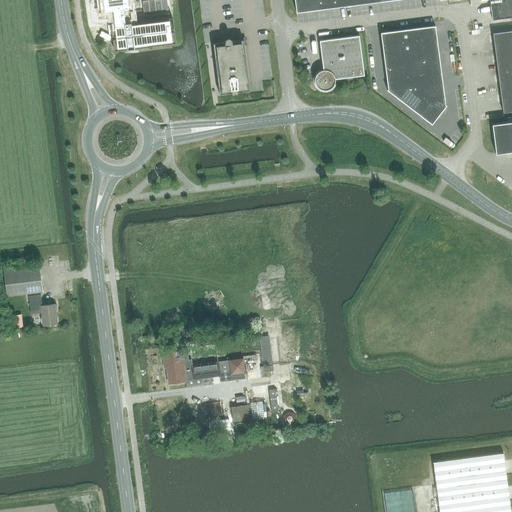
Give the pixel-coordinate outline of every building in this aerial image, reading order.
[(110,22),(113,49),(175,40),(172,14),(132,19),(131,10),(133,10),(131,0),(102,0),(104,14),(112,13),(113,21),(110,22)] [(307,11),(305,0),(294,0),(296,12),(307,11)] [(318,10),(316,0),(305,0),(307,11),(318,10)] [(329,8),(327,0),(316,0),(318,10),(329,8)] [(339,7),(338,0),(327,0),(329,8),(339,7)] [(511,0),(489,0),(492,20),(511,17),(511,0)] [(380,33),(388,90),(387,89),(387,90),(432,124),(447,105),(446,105),(445,105),(435,26),(380,33)] [(511,30),(493,33),(503,112),(511,110),(511,30)] [(319,41),(323,69),(319,71),(316,73),(314,77),(314,81),(315,84),(317,88),(321,89),(325,90),(329,89),(332,86),(334,83),(334,79),(364,75),(359,35),(319,41)] [(230,38),(228,37),(226,38),(225,39),(224,42),(213,43),(219,94),(231,93),(231,94),(238,93),(237,92),(250,90),(243,39),(232,41),(231,39),(230,38)] [(511,121),(492,124),(496,154),(511,151),(511,121)] [(44,293),(41,268),(14,271),(13,268),(4,269),(7,297),(44,293)] [(42,305),(41,294),(29,296),(31,314),(41,313),(43,326),(59,324),(56,304),(42,305)] [(184,366),(182,349),(162,351),(164,364),(167,364),(169,383),(186,381),(186,379),(193,378),(193,379),(220,376),(218,362),(184,366)] [(243,359),(229,360),(231,374),(245,373),(243,359)] [(233,422),(252,419),(250,404),(231,407),(233,422)] [(233,429),(233,420),(218,420),(218,430),(233,429)] [(433,462),(439,511),(511,511),(503,453),(433,462)]
